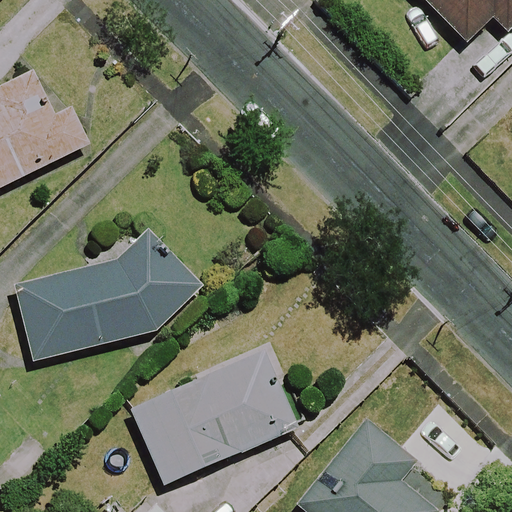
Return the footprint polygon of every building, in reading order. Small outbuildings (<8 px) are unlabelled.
[(511,0),(415,0),(459,47),(486,21),(501,37),(511,26),(511,0)] [(0,192),(87,149),(66,108),(44,119),(26,84),(0,96),(0,192)] [(196,297),(148,240),(103,269),(8,293),(26,364),(148,336),(196,297)] [(283,386),(266,350),(124,415),(160,493),(292,432),(273,391),(283,386)] [(409,468),(366,428),(292,508),(296,511),(427,511),(396,483),(409,468)] [(47,460),(23,437),(0,460),(0,499),(4,504),(47,460)]
